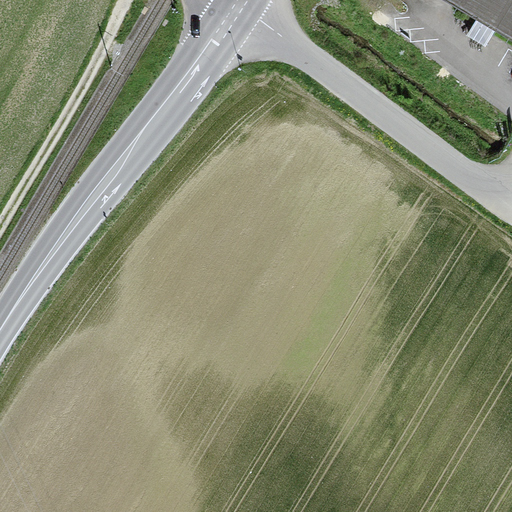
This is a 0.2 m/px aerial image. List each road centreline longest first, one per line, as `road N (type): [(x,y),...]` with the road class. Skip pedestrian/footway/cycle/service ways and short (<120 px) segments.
road 1 (secondary): [(0,331),(239,5)]
road 2 (residential): [(239,5),(511,204)]
road 3 (track): [(128,0),(108,52),(0,237)]
